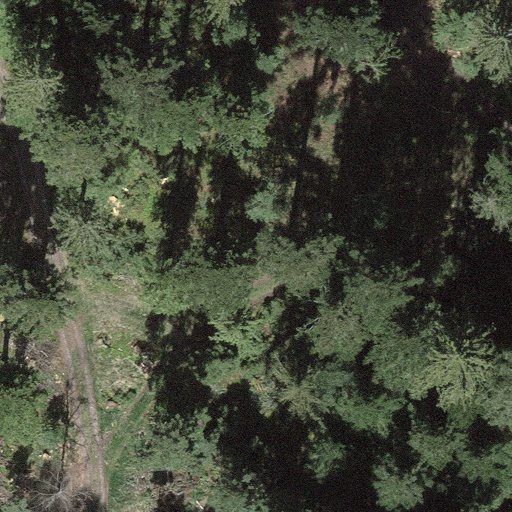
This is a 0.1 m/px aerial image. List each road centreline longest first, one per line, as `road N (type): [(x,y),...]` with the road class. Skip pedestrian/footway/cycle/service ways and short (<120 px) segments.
road 1 (track): [(138,0),(291,123),(511,369)]
road 2 (track): [(94,511),(71,309),(0,75)]
